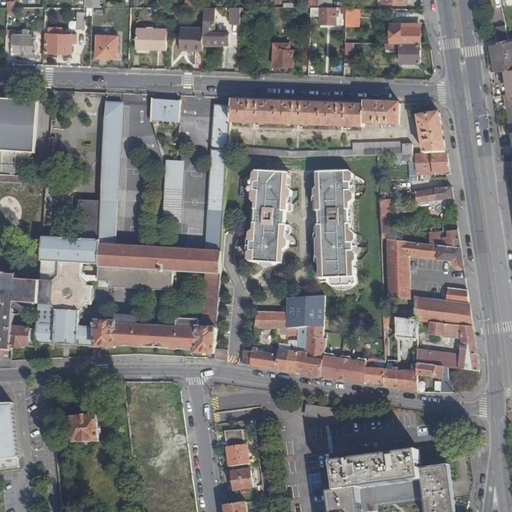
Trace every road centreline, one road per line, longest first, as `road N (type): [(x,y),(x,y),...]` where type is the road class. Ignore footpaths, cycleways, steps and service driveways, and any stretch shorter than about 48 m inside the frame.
road 1 (unclassified): [(0,77),(458,91)]
road 2 (primary): [(458,91),(498,408)]
road 3 (residential): [(498,408),(233,375)]
road 4 (primary): [(511,341),(476,88)]
road 5 (residential): [(196,372),(0,376)]
road 6 (residential): [(212,511),(196,372)]
